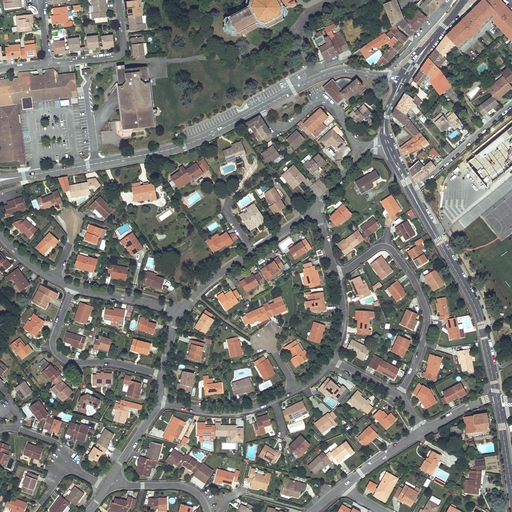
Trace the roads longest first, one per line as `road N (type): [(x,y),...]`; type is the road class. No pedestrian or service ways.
road 1 (tertiary): [(260,108),(167,150),(23,176)]
road 2 (secondary): [(496,396),(477,302),(410,190)]
road 3 (residential): [(336,277),(383,247),(412,279),(427,324),(399,396)]
road 4 (residential): [(72,287),(53,339),(59,356),(162,374)]
road 5 (residential): [(0,69),(115,56),(123,46),(117,0)]
road 6 (residential): [(314,208),(216,275),(181,311)]
road 7 (residential): [(363,153),(334,105),(317,103),(285,127),(260,108)]
road 8 (residential): [(296,387),(228,411),(159,401)]
road 9 (tertiary): [(388,75),(336,71),(260,108)]
road 10 (residential): [(511,105),(410,190)]
